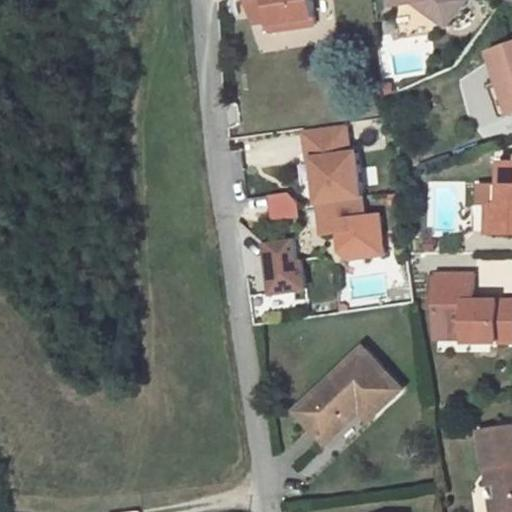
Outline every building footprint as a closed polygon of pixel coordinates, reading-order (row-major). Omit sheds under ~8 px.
[(316,25),(312,0),(256,0),(257,4),(252,4),(258,23),(271,21),(273,31),(316,25)] [(466,0),(393,0),(395,5),(413,2),(448,27),(466,0)] [(511,45),(491,52),(502,82),(511,109),(511,45)] [(511,109),(502,82),(492,86),(504,119),(511,115),(511,109)] [(314,158),(351,153),(347,124),(305,130),(309,159),(314,158)] [(351,153),(314,158),(325,234),(342,232),(369,228),(367,215),(358,152),(351,153)] [(511,162),(504,162),(504,185),(497,185),(497,205),(491,205),(491,233),(511,233),(511,162)] [(497,185),(482,185),(482,205),(491,205),(497,205),(497,185)] [(271,196),(274,219),(302,215),(300,199),(289,193),(271,196)] [(369,228),(342,232),(344,250),(355,258),(389,253),(384,213),(367,215),(369,228)] [(485,235),(485,224),(477,224),(477,222),(469,222),(469,227),(472,227),(472,235),(485,235)] [(301,261),(298,262),(295,239),(264,244),(271,295),(305,290),(301,261)] [(511,341),(511,300),(476,301),(476,273),(438,273),(438,275),(438,309),(438,311),(453,311),(454,337),(468,337),(468,342),(511,341)] [(438,309),(438,275),(429,275),(430,309),(438,309)] [(404,389),(366,349),(300,412),(330,443),(355,419),(349,413),(358,404),(364,410),(373,419),(404,389)] [(355,419),(364,410),(358,404),(349,413),(355,419)] [(511,511),(511,426),(481,431),(490,485),(496,484),(499,500),(500,511),(511,511)]
